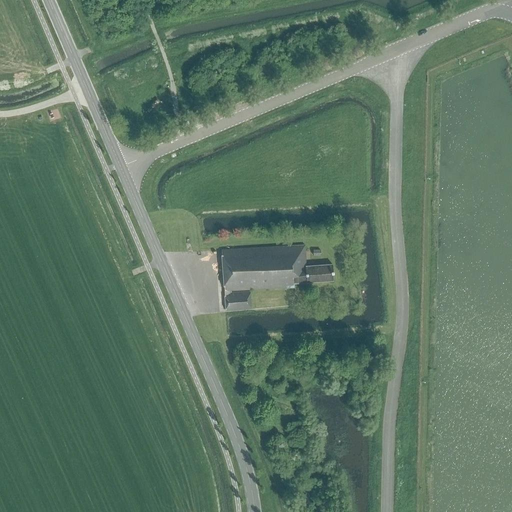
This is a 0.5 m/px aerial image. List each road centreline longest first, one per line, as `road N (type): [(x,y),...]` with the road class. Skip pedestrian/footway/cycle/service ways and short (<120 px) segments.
road 1 (primary): [(254,511),(231,429),(119,169)]
road 2 (unclassified): [(119,169),(397,54)]
road 3 (primary): [(119,169),(47,0)]
